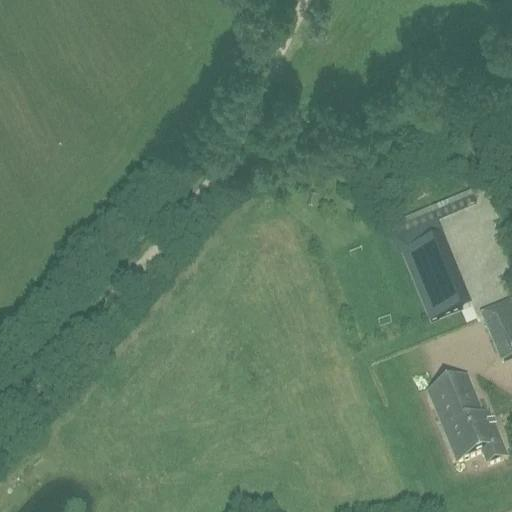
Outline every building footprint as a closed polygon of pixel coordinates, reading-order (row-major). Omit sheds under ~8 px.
[(511,244),(511,242),(460,262),(477,307),(511,293),(511,244)] [(442,266),(432,243),(402,255),(412,278),(442,266)] [(460,310),(451,288),(421,300),(430,323),(460,310)] [(511,313),(486,324),(502,362),(511,358),(511,313)] [(468,378),(442,388),(428,394),(456,464),(481,454),(486,467),(507,459),(489,415),(483,417),(468,378)]
